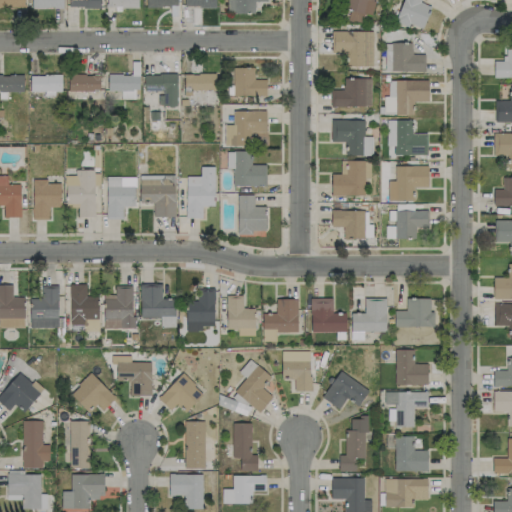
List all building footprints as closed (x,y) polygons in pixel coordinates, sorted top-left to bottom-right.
[(0,0),(0,7),(23,8),(23,0),(0,0)] [(31,0),(31,8),(62,8),(62,0),(31,0)] [(68,0),(68,8),(99,7),(99,0),(68,0)] [(105,0),(105,8),(137,8),(137,0),(105,0)] [(266,0),(226,0),(226,12),(254,13),(254,1),(267,1),(266,0)] [(372,0),(346,0),(345,7),(350,8),(347,19),(361,23),(366,4),(371,5),(372,0)] [(419,1),(419,0),(402,0),(394,22),(407,27),(409,23),(421,28),(430,6),(419,1)] [(331,52),(347,53),(346,66),(371,66),(372,31),(331,30),(331,52)] [(425,54),(411,54),(411,43),(390,43),(391,71),(425,71),(425,54)] [(511,77),(511,48),(503,49),(503,61),(493,61),(493,77),(511,77)] [(6,91),(22,92),(23,75),(1,75),(1,62),(0,62),(0,90),(0,91),(0,99),(6,99),(6,91)] [(265,79),(253,79),(253,67),(232,68),(233,96),(265,95),(265,79)] [(176,73),(143,74),(144,92),(158,91),(158,105),(176,105),(176,73)] [(183,73),(183,96),(191,96),(191,90),(215,90),(215,73),(183,73)] [(99,91),(99,75),(66,74),(66,90),(99,91)] [(120,98),(137,98),(138,75),(107,74),(107,91),(120,91),(120,98)] [(30,91),(51,91),(51,92),(61,92),(60,75),(30,75),(30,91)] [(370,105),(369,78),(343,78),(343,89),(331,90),(331,106),(370,105)] [(427,80),(388,80),(388,96),(383,97),(383,114),(412,114),(412,101),(428,101),(427,80)] [(511,86),(509,87),(509,100),(494,100),(494,122),(511,121),(511,86)] [(265,111),(232,110),(232,125),(224,124),(224,145),(250,146),(250,132),(265,132),(265,111)] [(330,141),(345,142),(345,155),(371,155),(371,136),(363,136),(364,120),(331,119),(330,141)] [(426,155),(426,133),(411,133),(411,120),(386,119),(386,145),(393,146),(393,154),(426,155)] [(511,132),(493,132),(492,156),(510,156),(509,168),(511,168),(511,132)] [(232,185),(265,186),(265,165),(250,164),(250,151),(226,151),(226,168),(233,169),(232,185)] [(340,161),(340,174),(330,174),(331,196),(364,195),(363,160),(340,161)] [(394,200),(413,200),(413,186),(427,186),(427,166),(394,165),(394,200)] [(213,166),(199,167),(199,176),(185,176),(186,218),(202,217),(202,206),(214,206),(213,166)] [(64,175),(65,206),(76,206),(77,217),(94,216),(93,185),(99,185),(99,170),(74,171),(74,175),(64,175)] [(0,204),(3,205),(4,217),(20,217),(19,183),(7,184),(6,175),(0,175),(0,204)] [(174,216),(174,182),(163,182),(163,175),(139,175),(139,202),(152,202),(152,217),(174,216)] [(134,177),(106,177),(105,218),(121,218),(121,206),(133,206),(134,177)] [(492,205),(511,205),(511,177),(502,177),(501,189),(493,189),(492,205)] [(31,219),(48,219),(48,207),(60,207),(60,183),(46,183),(46,179),(32,179),(31,219)] [(253,195),(237,195),(237,231),(265,232),(265,206),(253,206),(253,195)] [(367,210),(331,210),(330,227),(343,227),(342,238),(368,238),(369,224),(367,224),(367,210)] [(414,227),(427,226),(427,210),(393,211),(394,239),(415,238),(414,227)] [(511,263),(507,264),(507,277),(493,277),(493,299),(511,298),(511,263)] [(23,296),(12,296),(11,284),(0,284),(0,327),(24,327),(23,296)] [(69,284),(70,329),(98,328),(97,296),(85,296),(85,284),(69,284)] [(174,327),(175,299),(160,299),(161,284),(139,284),(139,317),(159,317),(159,326),(174,327)] [(58,327),(57,285),(42,285),(42,299),(28,299),(29,328),(58,327)] [(132,285),(114,285),(115,294),(102,295),(103,329),(132,328),(132,285)] [(213,328),(214,290),(197,289),(197,301),(185,301),(184,328),(213,328)] [(254,328),(253,308),(242,308),(242,295),(225,296),(226,329),(254,328)] [(296,332),(296,299),(275,298),(275,314),(262,314),(261,341),(275,341),(275,331),(296,332)] [(345,332),(345,313),(332,313),(332,298),(310,298),(310,331),(345,332)] [(350,340),(361,339),(361,332),(385,331),(384,298),(363,298),(364,312),(350,313),(350,340)] [(433,326),(433,311),(429,311),(429,298),(405,298),(405,310),(393,310),(393,326),(433,326)] [(507,338),(511,338),(511,303),(493,303),(493,325),(507,325),(507,338)] [(426,384),(427,364),(412,363),(413,349),(394,349),(393,384),(426,384)] [(309,351),(280,351),(280,377),(293,377),(293,391),(310,391),(309,351)] [(150,395),(150,362),(130,362),(130,355),(110,355),(111,364),(115,364),(115,380),(129,380),(129,395),(150,395)] [(511,357),(506,358),(507,369),(492,370),(492,386),(511,385),(511,357)] [(257,413),(272,397),(261,387),(270,377),(249,359),(238,371),(245,378),(233,391),(257,413)] [(358,406),(368,389),(338,371),(321,398),(338,409),(345,398),(358,406)] [(13,404),(23,412),(43,388),(33,380),(31,383),(18,372),(0,393),(0,403),(8,410),(13,404)] [(114,398),(91,373),(69,393),(85,410),(94,402),(101,410),(114,398)] [(157,398),(169,410),(175,403),(185,412),(202,393),(181,373),(157,398)] [(511,390),(492,391),(492,412),(506,412),(506,425),(511,425),(511,390)] [(426,391),(394,392),(394,427),(413,426),(412,408),(426,408),(426,391)] [(364,458),(365,417),(350,417),(349,430),(345,430),(344,455),(338,455),(338,470),(355,470),(355,458),(364,458)] [(41,420),(22,420),(21,467),(41,468),(41,460),(48,460),(48,444),(41,444),(41,420)] [(88,420),(64,420),(64,468),(87,468),(88,420)] [(203,421),(183,421),(184,469),(204,469),(203,421)] [(250,454),(250,423),(232,423),(231,458),(239,458),(239,470),(256,470),(256,454),(250,454)] [(427,470),(426,449),(413,450),(412,435),(393,436),(394,472),(427,470)] [(492,473),(511,472),(511,437),(505,438),(506,457),(492,458),(492,473)] [(39,509),(39,474),(23,474),(23,470),(6,470),(6,499),(21,499),(21,508),(39,509)] [(103,474),(70,473),(69,491),(61,491),(61,508),(88,509),(88,499),(103,499),(103,474)] [(201,509),(202,474),(168,473),(168,495),(182,495),(182,509),(201,509)] [(231,475),(231,488),(221,488),(221,503),(250,503),(251,490),(264,490),(264,475),(231,475)] [(369,511),(370,499),(362,499),(363,478),(331,477),(330,499),(344,499),(343,511),(369,511)] [(411,507),(411,499),(426,499),(427,479),(384,478),(383,506),(411,507)] [(511,511),(511,488),(506,488),(506,501),(491,501),(491,511),(511,511)]
